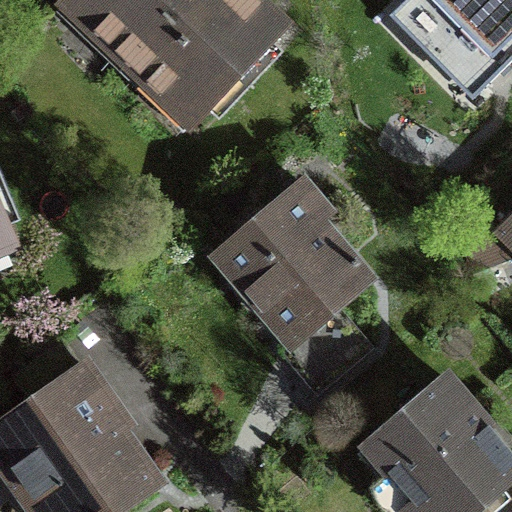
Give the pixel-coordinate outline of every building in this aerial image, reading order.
[(65,0),(195,123),(284,30),(252,0),(65,0)] [(511,0),(404,0),(401,3),(489,91),(511,67),(511,0)] [(323,390),(373,348),(337,306),(367,280),(317,221),(327,213),(302,182),(218,253),(292,340),(285,346),(323,390)] [(0,246),(12,241),(0,212),(0,246)] [(511,247),(511,222),(499,235),(511,247)] [(511,254),(511,247),(499,235),(499,229),(464,243),(474,269),(511,254)] [(0,422),(0,456),(30,499),(39,511),(117,511),(155,486),(118,433),(127,428),(125,425),(85,368),(83,365),(0,422)] [(511,457),(444,378),(363,447),(357,453),(380,480),(372,486),(383,507),(391,511),(401,511),(407,508),(410,511),(472,511),(481,505),(474,496),(490,482),(498,491),(511,478),(511,457)]
